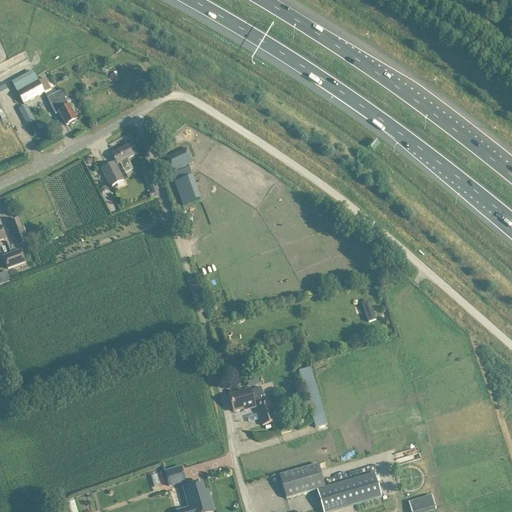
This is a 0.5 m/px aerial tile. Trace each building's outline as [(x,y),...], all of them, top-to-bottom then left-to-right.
[(38,81),(17,93),(23,105),(44,92),(38,81)] [(58,112),(61,117),(66,126),(76,120),(65,99),(65,98),(61,91),(47,98),(55,114),(58,112)] [(25,105),(18,109),(28,125),(35,121),(25,105)] [(128,179),(136,174),(128,159),(138,154),(132,143),(112,154),(117,163),(117,164),(120,163),(128,179)] [(194,163),(192,158),(187,149),(165,159),(170,173),(180,169),(194,163)] [(114,163),(101,170),(110,187),(123,180),(119,172),(114,163)] [(149,170),(144,172),(152,193),(149,194),(150,199),(151,198),(158,196),(149,171),(149,170)] [(9,224),(18,248),(28,244),(19,220),(9,224)] [(20,251),(3,257),(6,270),(25,263),(20,251)] [(261,351),(258,358),(265,361),(268,354),(261,351)] [(315,429),(328,425),(310,368),(298,371),(315,429)] [(250,390),(229,396),(234,412),(243,409),(244,411),(257,407),(262,426),(276,422),(270,402),(266,403),(261,387),(250,391),(250,390)] [(344,423),(352,420),(349,413),(341,415),(344,423)] [(280,434),(291,432),(287,417),(276,419),(280,434)] [(318,465),(289,473),(279,476),(286,499),(317,490),(325,488),(318,465)] [(165,472),(169,487),(185,482),(181,467),(165,472)] [(374,473),(325,488),(317,490),(323,511),(332,511),(382,497),(374,473)] [(176,511),(213,511),(209,496),(206,497),(202,482),(192,485),(183,488),(189,508),(176,511)] [(420,511),(426,511),(444,507),(439,492),(416,499),(420,511)] [(81,495),(74,498),(78,511),(82,511),(87,511),(81,495)] [(70,511),(67,501),(53,505),(54,511),(70,511)]
